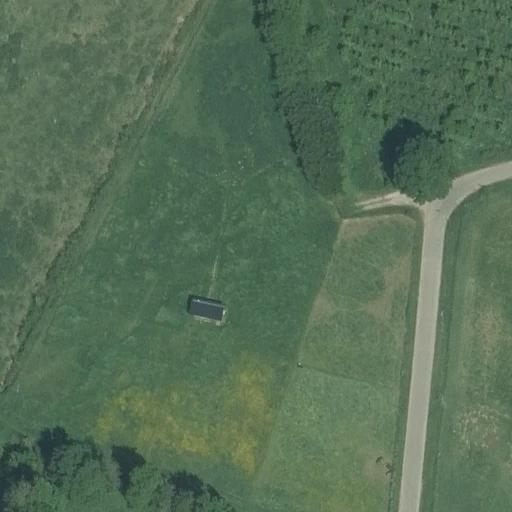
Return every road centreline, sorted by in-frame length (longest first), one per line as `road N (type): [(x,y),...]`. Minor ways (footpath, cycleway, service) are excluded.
road 1 (unclassified): [(411,511),(439,194),(461,171),(511,163)]
road 2 (track): [(296,0),(357,190),(403,206),(439,194)]
